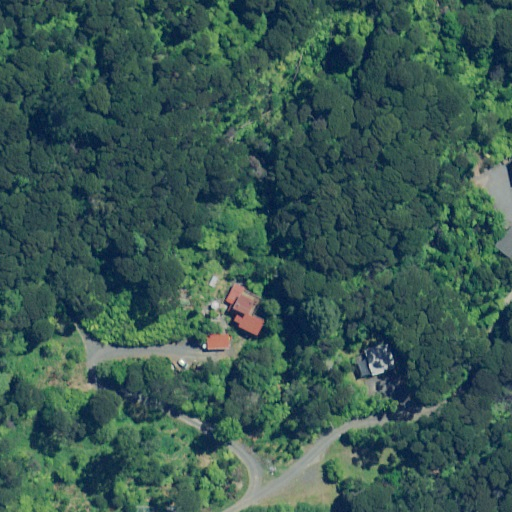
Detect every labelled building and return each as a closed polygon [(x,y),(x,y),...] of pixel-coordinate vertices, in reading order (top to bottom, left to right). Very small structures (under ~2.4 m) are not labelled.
[(511,261),(511,226),(510,224),(492,246),(511,261)] [(245,296),(249,287),(240,283),(224,322),(253,334),(259,320),(253,318),(259,302),(245,296)] [(227,349),(227,335),(209,335),(209,349),(227,349)] [(390,341),(362,350),(370,375),(398,366),(390,341)] [(347,466),(356,467),(357,443),(348,443),(347,466)]
